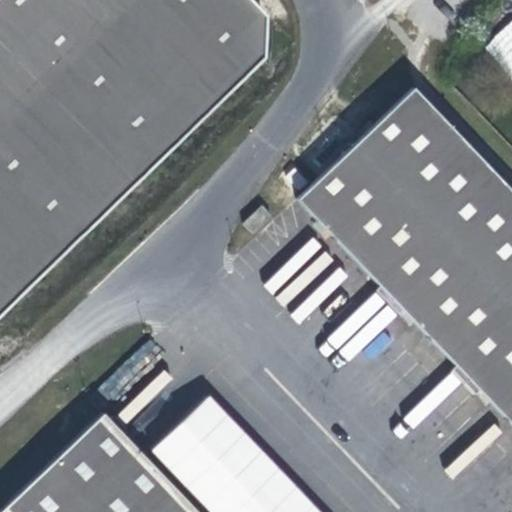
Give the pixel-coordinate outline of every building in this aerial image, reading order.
[(251,0),(0,0),(0,317),(263,60),(260,9),(251,0)] [(511,22),(484,44),(511,79),(511,22)] [(292,198),(511,428),(511,193),(409,86),(292,198)] [(257,206),(238,224),(248,235),(267,216),(257,206)] [(319,511),(211,394),(151,448),(209,511),(319,511)] [(195,511),(102,415),(0,511),(195,511)]
